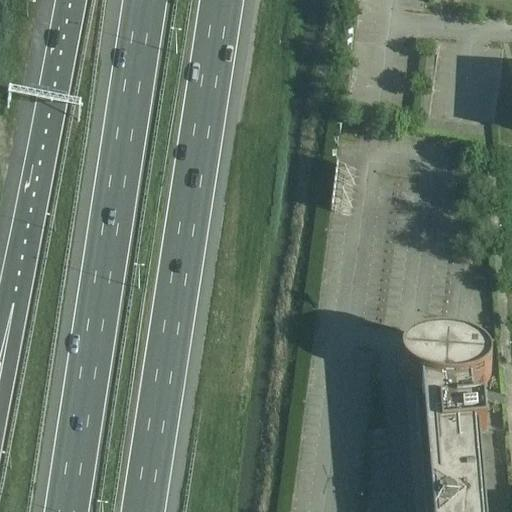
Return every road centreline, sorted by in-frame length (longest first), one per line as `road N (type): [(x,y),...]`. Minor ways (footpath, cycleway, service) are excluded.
road 1 (motorway): [(144,0),(65,511)]
road 2 (motorway): [(142,511),(219,0)]
road 3 (motorway): [(78,0),(19,305)]
